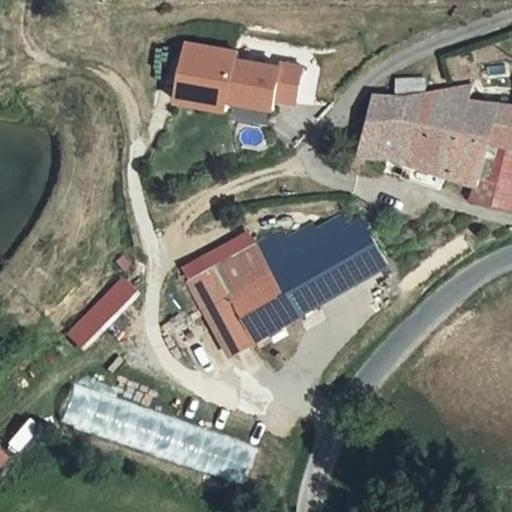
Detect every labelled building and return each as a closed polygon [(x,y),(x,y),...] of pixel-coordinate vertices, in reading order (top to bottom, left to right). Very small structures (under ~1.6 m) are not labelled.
[(193,41),(186,101),(236,107),(238,98),(284,103),(285,91),(306,93),(310,59),(288,57),(288,61),(243,55),(244,48),(193,41)] [(439,176),(464,186),(488,166),(490,146),(499,148),(503,104),(464,100),(455,91),(424,93),(421,79),(393,80),(393,96),(372,98),(359,156),(384,155),(401,161),(439,176)] [(511,105),(503,104),(499,148),(511,149),(511,148),(511,105)] [(511,148),(511,149),(508,169),(488,166),(464,186),(460,207),(511,219),(511,148)] [(439,176),(401,161),(395,181),(434,194),(439,176)] [(274,237),(267,223),(221,246),(259,326),(373,269),(349,224),(308,244),(298,224),(274,237)] [(259,326),(221,246),(172,271),(211,350),(259,326)] [(245,483),(257,443),(72,387),(60,427),(245,483)]
